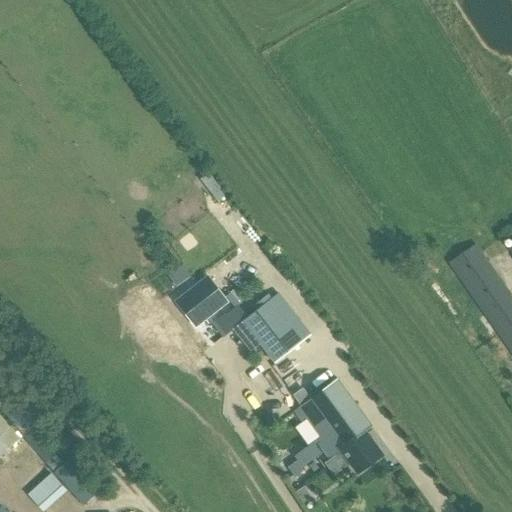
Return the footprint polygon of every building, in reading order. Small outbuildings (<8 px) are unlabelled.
[(243,236),(230,243),(247,272),(259,265),(243,236)] [(511,293),(478,244),(449,264),(511,354),(511,293)] [(311,336),(277,292),(270,296),(260,283),(221,315),(251,352),(261,345),(275,363),(287,354),(311,336)] [(0,365),(0,407),(25,435),(46,416),(0,365)] [(337,380),(299,407),(332,453),(339,448),(358,474),(382,457),(364,432),(371,426),(337,380)] [(0,415),(0,454),(21,439),(0,415)] [(55,472),(76,453),(58,432),(36,451),(55,472)] [(302,467),(320,454),(313,444),(295,457),(302,467)] [(76,453),(55,472),(83,505),(105,485),(76,453)] [(303,476),(316,492),(337,475),(324,459),(303,476)]
